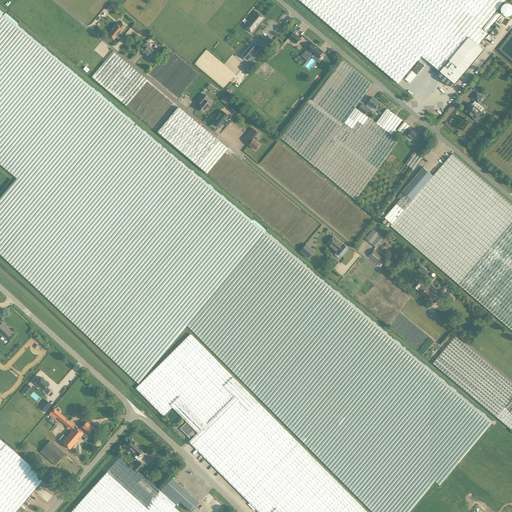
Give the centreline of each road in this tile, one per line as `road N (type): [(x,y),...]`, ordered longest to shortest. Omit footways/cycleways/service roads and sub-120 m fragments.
road 1 (unclassified): [(511,383),(51,0)]
road 2 (unclassified): [(511,197),(277,0)]
road 3 (unclassified): [(136,411),(0,288)]
road 4 (unclassified): [(241,511),(136,411)]
